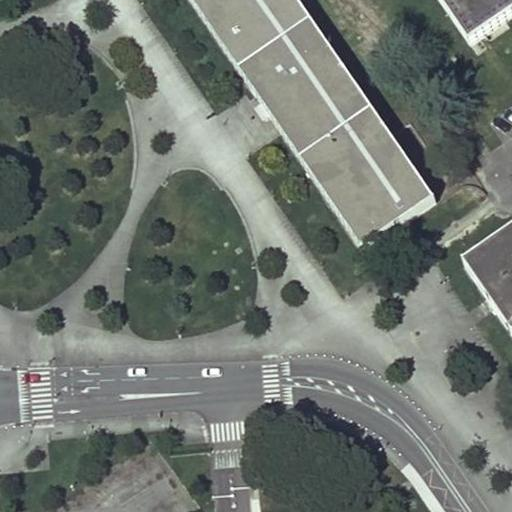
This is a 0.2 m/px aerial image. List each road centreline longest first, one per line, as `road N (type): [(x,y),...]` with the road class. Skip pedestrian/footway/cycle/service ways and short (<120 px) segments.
road 1 (tertiary): [(479,511),(417,424),(380,391),(330,374),(0,384)]
road 2 (tertiary): [(0,413),(321,398),(371,415),(408,449),(453,511)]
